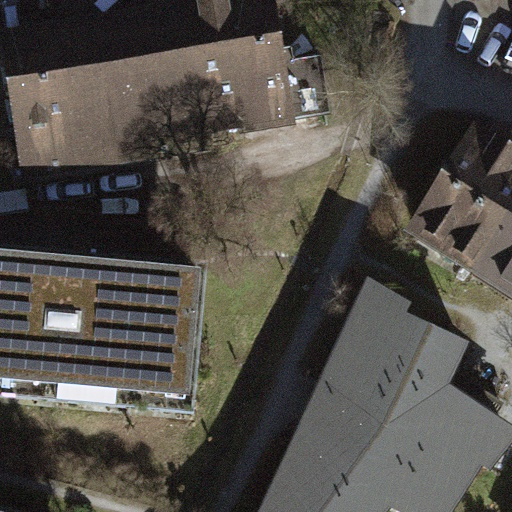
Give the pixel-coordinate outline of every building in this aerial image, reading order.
[(281,0),(277,0),(196,14),(222,162),(306,147),(281,0)] [(196,14),(59,36),(83,184),(222,162),(196,14)] [(59,36),(5,46),(30,194),(83,184),(59,36)] [(511,129),(478,107),(403,225),(511,294),(511,129)] [(0,255),(0,376),(178,393),(189,273),(0,255)] [(307,476),(277,511),(382,511),(400,492),(431,511),(447,511),(502,427),(443,389),(464,345),(366,300),(321,397),(375,422),(361,452),(308,427),(288,468),(307,476)]
